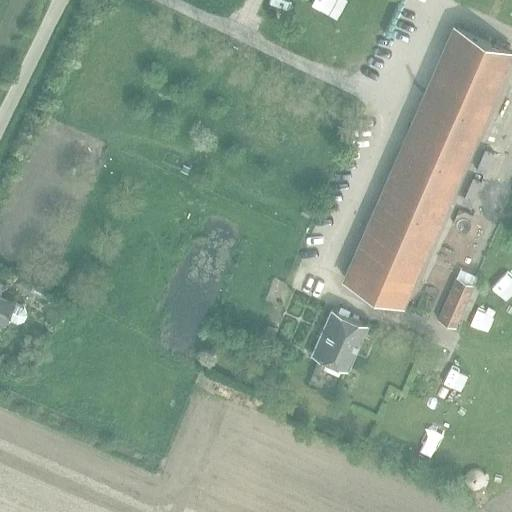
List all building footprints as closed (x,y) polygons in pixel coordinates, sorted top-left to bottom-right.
[(404,304),(511,52),(453,27),(344,278),(404,304)] [(485,148),(476,168),(485,172),(493,152),(485,148)] [(473,177),(464,197),(473,201),(481,180),(473,177)] [(455,328),(473,285),(456,277),(437,319),(455,328)] [(0,319),(6,323),(16,302),(0,294),(5,283),(0,280),(0,319)] [(473,303),(466,317),(479,324),(486,310),(473,303)] [(346,369),(367,323),(331,308),(311,352),(346,369)]
